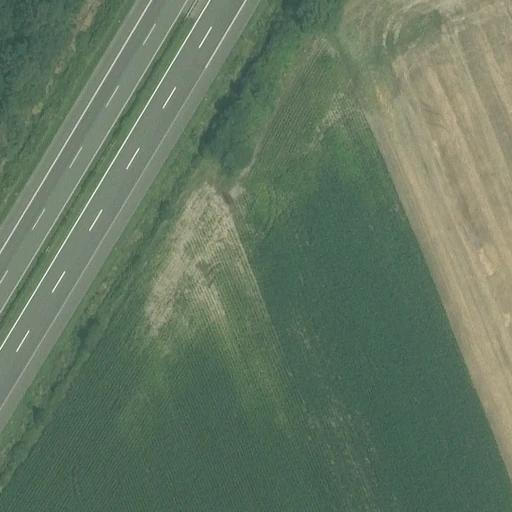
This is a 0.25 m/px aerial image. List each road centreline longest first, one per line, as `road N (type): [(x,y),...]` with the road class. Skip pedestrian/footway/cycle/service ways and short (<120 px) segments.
road 1 (motorway): [(0,380),(226,0)]
road 2 (motorway): [(148,0),(0,249)]
